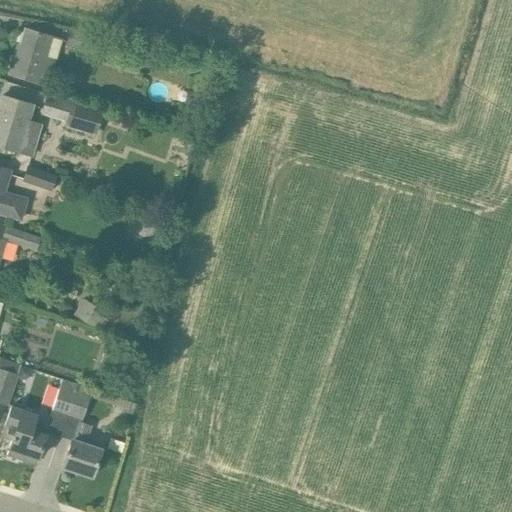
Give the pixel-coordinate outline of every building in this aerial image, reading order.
[(53,38),(23,29),(17,46),(19,46),(16,54),(14,53),(7,74),(49,87),(57,61),(47,58),(53,38)] [(102,38),(70,29),(65,46),(96,55),(97,52),(126,60),(129,48),(101,40),(102,38)] [(145,46),(135,44),(132,55),(142,57),(145,46)] [(199,94),(187,90),(183,104),(196,107),(199,94)] [(31,105),(1,96),(0,99),(0,146),(30,155),(39,126),(26,122),(31,105)] [(102,113),(45,96),(40,114),(66,122),(64,126),(95,135),(102,113)] [(189,144),(177,139),(175,147),(187,151),(189,144)] [(55,177),(27,167),(22,182),(51,191),(55,177)] [(0,168),(0,212),(18,218),(23,200),(1,193),(8,170),(0,168)] [(143,221),(146,237),(162,234),(159,218),(143,221)] [(0,260),(5,241),(36,250),(40,239),(12,229),(6,228),(2,239),(0,238),(0,260)] [(105,314),(83,299),(73,315),(95,329),(105,314)] [(127,359),(104,353),(96,383),(118,389),(127,359)] [(0,403),(6,405),(16,377),(20,365),(1,359),(0,360),(0,403)] [(20,365),(16,377),(23,379),(29,376),(31,369),(20,365)] [(51,414),(62,418),(73,383),(62,380),(51,414)] [(73,383),(62,418),(76,423),(62,467),(91,477),(100,451),(85,446),(91,428),(80,424),(89,399),(73,393),(76,385),(73,383)] [(37,416),(10,407),(0,437),(11,441),(6,455),(20,460),(22,454),(37,459),(44,437),(32,433),(37,416)] [(110,439),(106,450),(121,455),(124,443),(110,439)]
